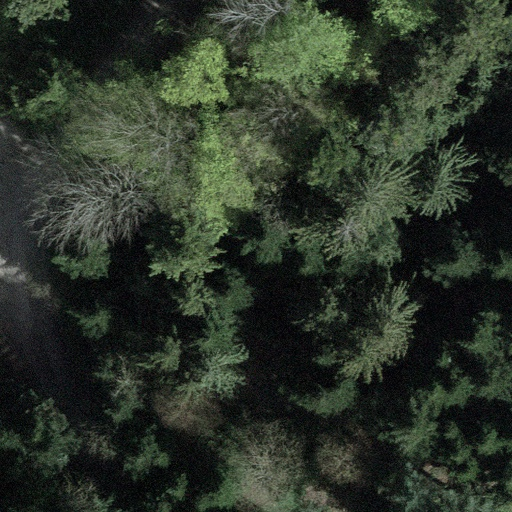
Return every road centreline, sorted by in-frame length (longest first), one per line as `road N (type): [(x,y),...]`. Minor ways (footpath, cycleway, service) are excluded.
road 1 (track): [(120,511),(93,463),(0,211)]
road 2 (track): [(0,167),(102,47),(131,0)]
